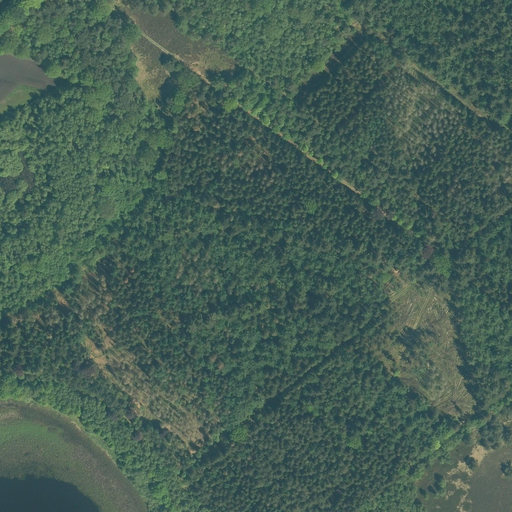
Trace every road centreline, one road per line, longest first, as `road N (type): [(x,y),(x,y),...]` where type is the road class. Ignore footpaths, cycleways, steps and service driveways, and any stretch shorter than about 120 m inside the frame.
road 1 (track): [(0,373),(23,375),(440,256)]
road 2 (track): [(441,254),(94,0)]
road 3 (track): [(289,384),(178,475),(101,399),(23,375)]
road 4 (track): [(0,319),(77,273),(128,227),(157,174),(182,63)]
road 5 (track): [(149,191),(440,255)]
road 6 (track): [(363,0),(365,33),(299,99),(244,67),(219,90)]
road 7 (track): [(358,444),(442,259)]
road 8 (track): [(354,511),(511,383)]
road 9 (track): [(289,384),(441,258)]
road 10 (track): [(478,114),(405,60),(473,0)]
road 11 (track): [(443,259),(481,408)]
